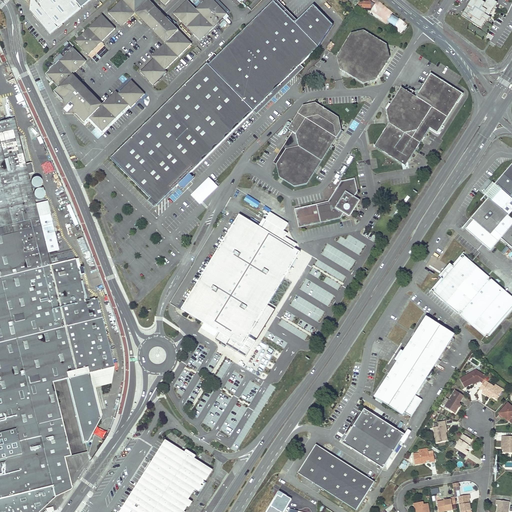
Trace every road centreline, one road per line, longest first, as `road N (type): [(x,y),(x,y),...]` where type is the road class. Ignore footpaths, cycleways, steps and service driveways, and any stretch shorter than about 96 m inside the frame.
road 1 (primary): [(234,511),(487,133)]
road 2 (primary): [(487,104),(297,395)]
road 3 (unknown): [(332,431),(389,473),(466,342),(464,326),(409,283)]
road 4 (unclassified): [(22,72),(123,310)]
road 5 (primary): [(297,395),(218,511)]
road 6 (unclassified): [(123,310),(132,386),(118,437)]
road 7 (unclassified): [(248,451),(225,455),(199,443),(148,394)]
